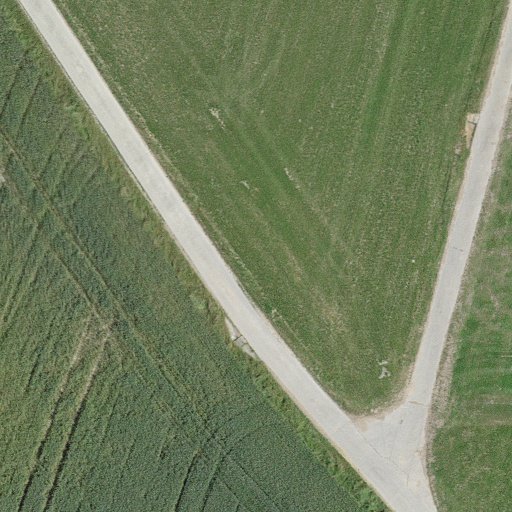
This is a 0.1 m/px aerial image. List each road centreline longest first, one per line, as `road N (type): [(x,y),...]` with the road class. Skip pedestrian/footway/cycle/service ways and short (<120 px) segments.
road 1 (unclassified): [(413,511),(239,314),(33,0)]
road 2 (track): [(511,37),(418,402),(377,470)]
